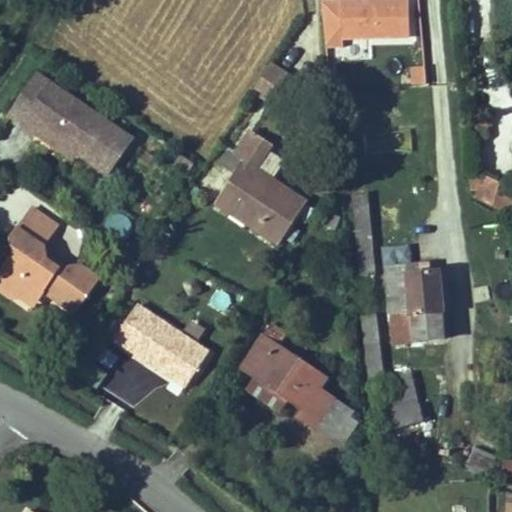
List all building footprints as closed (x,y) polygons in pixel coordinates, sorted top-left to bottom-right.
[(343,2),(344,39),(409,37),(408,0),(343,2)] [(326,48),(344,46),(344,39),(343,2),(322,3),(326,48)] [(270,104),(289,74),(272,63),(253,93),(270,104)] [(50,82),(38,74),(11,116),(22,124),(50,82)] [(133,139),(50,82),(22,124),(37,134),(41,128),(78,154),(108,175),(133,139)] [(487,137),(489,117),(473,115),(470,135),(487,137)] [(41,128),(37,134),(74,160),(78,154),(41,128)] [(375,152),(411,151),(410,129),(375,130),(375,152)] [(278,245),(306,202),(272,179),(257,169),(268,151),(272,144),(251,131),(235,156),(244,161),(243,162),(236,174),(216,204),(278,245)] [(272,179),(283,161),(268,151),(257,169),(272,179)] [(236,174),(243,162),(227,152),(221,164),(236,174)] [(181,155),(174,166),(185,172),(192,161),(181,155)] [(511,210),(511,189),(483,175),(484,172),(470,172),(472,191),(479,190),(477,199),(511,215),(511,210)] [(375,275),(368,195),(353,196),(361,277),(375,275)] [(24,220),(51,239),(59,227),(32,208),(24,220)] [(340,218),(330,214),(323,233),(333,237),(340,218)] [(46,294),(77,315),(101,279),(79,265),(60,269),(47,260),(45,247),(51,239),(24,220),(11,239),(13,254),(0,273),(0,281),(14,291),(24,291),(40,302),(46,294)] [(154,250),(163,256),(170,245),(161,239),(154,250)] [(125,273),(132,278),(141,265),(128,256),(123,264),(125,273)] [(445,338),(440,272),(431,273),(430,266),(418,267),(418,264),(387,267),(394,343),(445,338)] [(22,299),(36,308),(40,302),(24,291),(14,291),(0,281),(0,290),(11,299),(22,299)] [(181,366),(194,375),(209,352),(140,306),(117,341),(173,378),(181,366)] [(424,444),(419,423),(422,422),(412,373),(385,379),(377,316),(362,317),(371,388),(379,388),(386,413),(384,414),(393,452),(424,444)] [(264,336),(278,346),(286,335),(271,325),(264,336)] [(353,414),(318,390),(326,379),(264,336),(263,336),(241,369),(271,389),(276,382),(289,391),(284,398),(287,400),(303,411),(298,418),(334,442),(339,435),(348,441),(359,424),(350,418),(353,414)] [(91,354),(111,369),(119,358),(99,343),(91,354)] [(106,376),(86,361),(77,373),(98,388),(106,376)] [(173,378),(186,387),(194,375),(181,366),(173,378)] [(284,398),(289,391),(276,382),(271,389),(256,379),(250,389),(281,410),(287,400),(284,398)] [(488,477),(497,458),(475,448),(466,467),(488,477)] [(502,476),(511,476),(511,458),(503,458),(502,476)]
